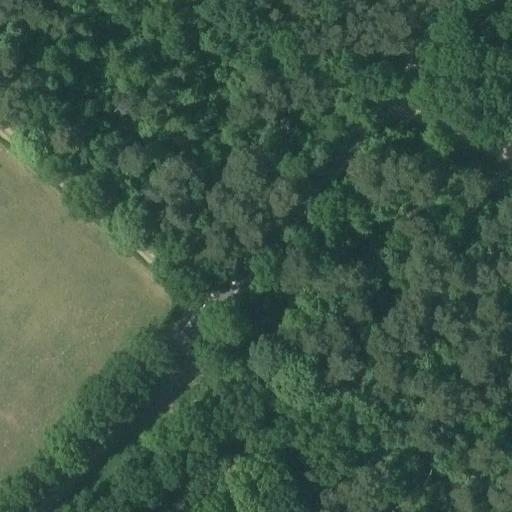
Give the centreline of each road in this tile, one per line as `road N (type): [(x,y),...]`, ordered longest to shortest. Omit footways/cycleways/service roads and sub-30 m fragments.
road 1 (unclassified): [(38,511),(397,99),(442,0)]
road 2 (track): [(455,511),(222,303),(85,203),(0,123)]
road 3 (track): [(511,155),(397,99)]
